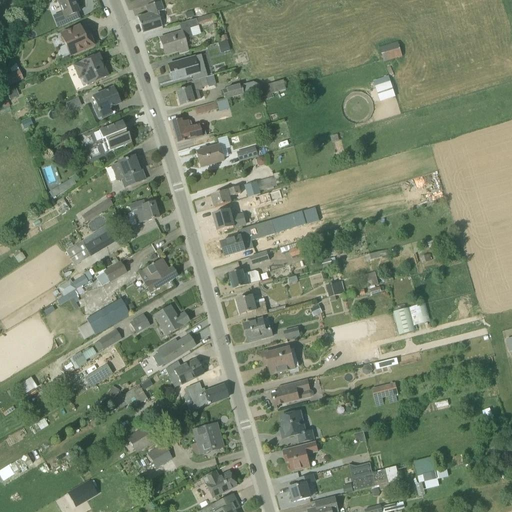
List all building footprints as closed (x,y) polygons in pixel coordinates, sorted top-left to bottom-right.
[(73,0),(56,0),(64,19),(79,13),(73,0)] [(163,10),(161,2),(145,7),(148,15),(137,18),(142,33),(162,27),(157,12),(163,10)] [(185,13),(186,19),(194,17),(192,11),(185,13)] [(215,20),(213,14),(179,24),(181,33),(160,39),(163,50),(166,49),(168,54),(178,51),(179,55),(188,52),(184,39),(192,37),(189,29),(198,26),(215,20)] [(9,19),(4,25),(8,28),(13,22),(9,19)] [(70,56),(94,46),(89,36),(89,34),(84,33),(82,33),(80,28),(73,32),(72,30),(60,35),(61,36),(60,38),(62,43),(64,44),(70,56)] [(230,50),(227,40),(218,43),(219,45),(221,44),(223,52),(230,50)] [(397,44),(380,49),(383,61),(401,55),(397,44)] [(107,77),(97,55),(72,66),(78,80),(85,76),(89,85),(107,77)] [(176,64),(171,65),(168,66),(173,81),(189,76),(189,77),(191,77),(192,82),(207,78),(205,72),(198,74),(193,57),(176,63),(176,64)] [(10,86),(22,80),(19,75),(13,77),(11,73),(5,75),(10,86)] [(193,103),(193,101),(200,99),(198,91),(202,90),(201,88),(207,87),(208,88),(215,86),(212,76),(207,78),(192,82),(187,83),(188,89),(175,92),(179,107),(193,103)] [(380,99),(395,95),(391,79),(376,83),(380,99)] [(243,95),(242,92),(240,85),(221,91),(224,101),(243,95)] [(92,90),(94,94),(104,91),(103,86),(92,90)] [(16,96),(13,90),(12,87),(6,90),(10,99),(16,96)] [(112,88),(91,97),(101,119),(111,115),(108,109),(119,104),(112,88)] [(78,94),(66,98),(68,106),(80,102),(78,94)] [(217,110),(215,103),(194,109),(196,116),(217,110)] [(31,120),(22,123),(24,130),(33,126),(31,120)] [(203,124),(192,128),(190,122),(186,120),(180,122),(179,120),(171,123),(177,144),(192,140),(206,136),(203,124)] [(104,139),(105,143),(102,144),(105,153),(131,143),(127,135),(126,135),(122,122),(94,133),(97,142),(104,139)] [(200,168),(223,162),(218,145),(195,152),(200,168)] [(254,147),(236,153),(239,162),(257,157),(254,147)] [(120,181),(123,188),(145,180),(140,169),(138,169),(133,157),(111,166),(110,167),(111,170),(112,171),(115,177),(114,178),(115,181),(116,181),(117,182),(120,181)] [(245,186),(248,198),(261,194),(260,192),(277,186),(274,178),(245,186)] [(52,190),(49,196),(55,199),(58,193),(61,194),(72,188),(68,182),(62,186),(60,187),(52,190)] [(215,208),(231,204),(229,197),(240,193),(239,187),(227,191),(226,189),(219,191),(220,193),(211,196),(215,208)] [(108,200),(90,211),(81,216),(85,222),(111,206),(108,200)] [(132,213),(133,212),(136,224),(158,218),(154,203),(144,206),(142,202),(130,206),(132,213)] [(302,212),(306,225),(320,221),(316,208),(302,212)] [(230,210),(213,215),(218,232),(235,227),(230,210)] [(221,244),(226,259),(254,250),(251,241),(272,234),(267,223),(233,234),(235,239),(221,244)] [(109,227),(92,237),(93,240),(84,246),(82,242),(65,252),(74,266),(90,257),(118,240),(109,227)] [(302,254),(300,247),(289,251),(290,257),(302,254)] [(388,258),(387,256),(386,252),(365,257),(366,262),(382,258),(382,259),(388,258)] [(267,253),(250,258),(252,266),(269,260),(267,253)] [(429,255),(421,257),(422,263),(431,261),(429,255)] [(113,267),(120,263),(117,259),(110,264),(113,267)] [(330,259),(321,261),(323,268),(332,265),(330,259)] [(161,260),(147,269),(138,274),(149,293),(177,277),(171,268),(166,272),(160,262),(161,261),(161,260)] [(126,273),(120,263),(95,278),(100,288),(109,283),(126,273)] [(384,282),(383,278),(381,270),(362,276),(366,288),(384,282)] [(249,285),(247,277),(246,278),(244,271),(229,274),(234,289),(249,285)] [(85,274),(72,280),(75,287),(88,281),(85,274)] [(58,288),(64,297),(76,290),(76,289),(71,280),(58,288)] [(344,293),(341,282),(326,287),(329,298),(330,298),(335,296),(344,293)] [(81,287),(76,290),(64,297),(56,301),(59,306),(79,295),(84,293),(81,287)] [(365,295),(364,290),(344,295),(345,300),(365,295)] [(256,311),(258,317),(268,314),(265,301),(252,305),(250,297),(237,301),(241,315),(256,311)] [(120,300),(86,320),(87,323),(77,329),(83,341),(94,334),(95,336),(130,315),(120,300)] [(135,310),(132,304),(125,308),(129,314),(135,310)] [(393,312),(399,336),(415,332),(412,321),(428,317),(425,304),(393,312)] [(315,315),(321,312),(318,305),(312,309),(315,315)] [(166,335),(182,326),(189,322),(183,314),(177,318),(170,306),(153,315),(166,335)] [(357,333),(351,334),(354,347),(395,336),(390,314),(355,323),(357,333)] [(142,315),(129,324),(136,335),(150,327),(142,315)] [(248,343),(271,337),(273,336),(268,318),(266,319),(243,325),(248,343)] [(337,336),(345,335),(345,332),(354,330),(352,323),(343,325),(344,329),(336,331),(337,336)] [(286,340),(300,336),(298,328),(284,331),(286,340)] [(103,350),(121,340),(116,330),(98,340),(98,342),(93,345),(98,353),(103,350)] [(159,367),(164,364),(164,365),(194,347),(188,337),(176,344),(175,341),(157,353),(157,354),(152,357),(159,367)] [(80,352),(72,357),(78,368),(86,363),(85,361),(96,355),(92,348),(81,354),(80,352)] [(271,375),(296,369),(291,349),(281,352),(280,349),(262,354),(265,366),(269,365),(271,375)] [(177,362),(164,370),(168,375),(168,376),(174,372),(180,385),(181,385),(203,375),(195,360),(180,368),(177,362)] [(375,365),(376,370),(390,366),(389,361),(375,365)] [(90,387),(112,374),(107,366),(85,379),(90,387)] [(368,366),(364,366),(362,370),(363,373),(366,375),(370,375),(372,371),(371,368),(368,366)] [(20,382),(26,391),(36,384),(29,375),(20,382)] [(132,410),(148,400),(142,390),(152,384),(149,379),(139,385),(140,385),(113,402),(118,411),(129,405),(132,410)] [(286,386),(287,392),(272,395),(276,410),(277,410),(276,406),(311,398),(307,381),(286,386)] [(199,383),(188,387),(184,389),(186,395),(184,396),(190,412),(196,409),(227,398),(223,386),(203,394),(199,383)] [(392,384),(371,389),(374,400),(395,395),(392,384)] [(107,395),(115,399),(119,391),(112,386),(107,395)] [(303,434),(298,413),(281,417),(285,434),(282,435),(283,439),(298,436),(300,443),(313,440),(311,432),(303,434)] [(191,446),(194,455),(194,457),(223,448),(216,424),(193,431),(197,444),(191,446)] [(135,453),(154,443),(145,427),(126,438),(135,453)] [(315,442),(283,450),(283,451),(284,451),(286,458),(288,457),(292,472),(309,468),(306,455),(318,452),(315,442)] [(156,468),(171,459),(163,446),(148,455),(156,468)] [(27,454),(20,459),(0,470),(0,476),(3,481),(25,467),(33,463),(27,454)] [(388,484),(385,473),(372,476),(370,466),(350,470),(354,491),(379,486),(388,484)] [(436,473),(418,477),(419,483),(424,482),(426,488),(438,485),(436,479),(448,476),(446,470),(436,473)] [(211,499),(236,487),(229,473),(218,479),(214,472),(202,478),(211,499)] [(294,503),(310,498),(306,484),(315,482),(313,475),(298,479),(299,486),(290,489),(294,503)] [(344,486),(346,493),(352,492),(351,484),(344,486)] [(79,487),(65,495),(67,498),(74,494),(76,496),(82,492),(79,487)] [(231,495),(214,504),(199,511),(198,511),(233,511),(238,509),(235,503),(231,495)] [(315,502),(317,508),(308,511),(337,511),(338,511),(334,497),(315,502)]
